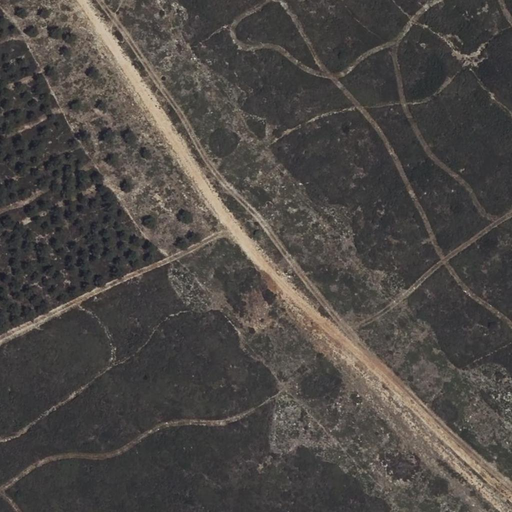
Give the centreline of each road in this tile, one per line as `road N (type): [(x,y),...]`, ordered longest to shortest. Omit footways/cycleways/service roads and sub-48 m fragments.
road 1 (track): [(511,490),(242,240),(88,0)]
road 2 (track): [(0,336),(233,226)]
